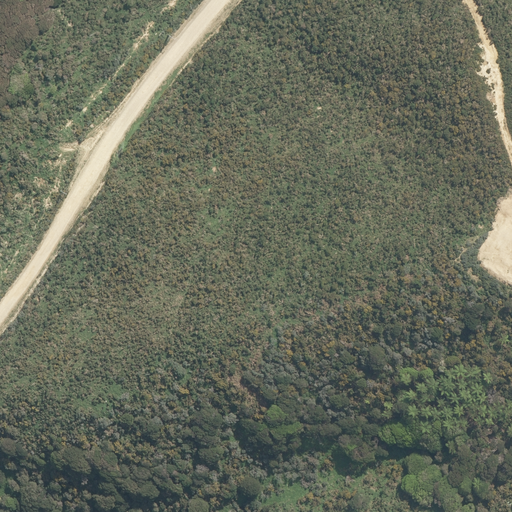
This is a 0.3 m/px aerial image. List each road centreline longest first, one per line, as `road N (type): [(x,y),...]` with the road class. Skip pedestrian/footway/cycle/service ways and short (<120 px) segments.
road 1 (track): [(222,0),(150,84),(0,316)]
road 2 (track): [(470,0),(476,48),(511,148)]
